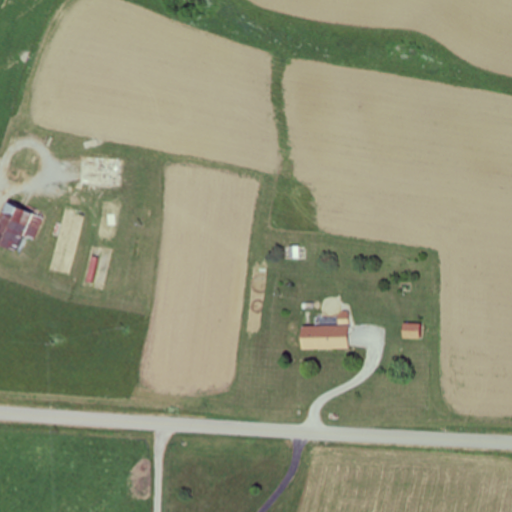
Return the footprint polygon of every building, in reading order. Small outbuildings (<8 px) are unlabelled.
[(85,186),(129,186),(129,158),(85,158),(85,186)] [(0,241),(33,253),(46,213),(13,202),(0,240),(0,241)] [(87,212),(66,207),(51,270),(73,275),(87,212)] [(113,250),(92,246),(85,286),(106,290),(113,250)] [(360,350),(360,326),(312,326),(312,350),(360,350)]
